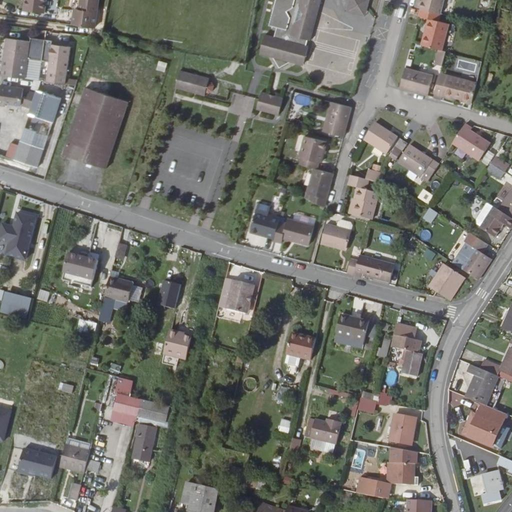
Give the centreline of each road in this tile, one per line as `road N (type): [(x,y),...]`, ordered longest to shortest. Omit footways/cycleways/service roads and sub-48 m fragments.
road 1 (residential): [(464,318),(221,250),(0,176)]
road 2 (unclassified): [(455,511),(435,398),(464,318)]
road 3 (residential): [(511,129),(376,94)]
